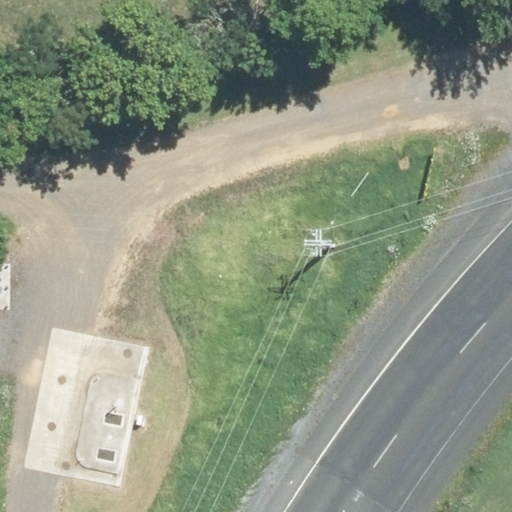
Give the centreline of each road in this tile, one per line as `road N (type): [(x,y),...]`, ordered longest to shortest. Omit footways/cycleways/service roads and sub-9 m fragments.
road 1 (unclassified): [(68,511),(130,214)]
road 2 (secondary): [(346,511),(467,342),(511,294)]
